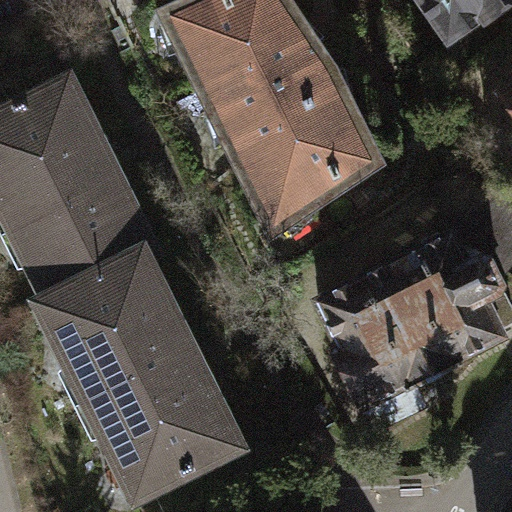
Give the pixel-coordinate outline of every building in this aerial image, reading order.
[(294,0),(177,0),(159,8),(271,226),(396,161),(294,0)] [(511,0),(421,0),(453,47),(511,5),(511,0)] [(0,105),(0,205),(48,301),(151,249),(166,241),(78,66),(0,105)] [(511,82),(498,92),(508,105),(506,114),(511,123),(511,82)] [(491,318),(509,309),(495,279),(486,260),(460,250),(452,235),(318,299),(341,346),(333,350),(360,405),(364,402),(376,425),(422,403),(414,386),(460,364),(456,356),(500,335),(491,318)] [(48,301),(43,304),(142,496),(183,475),(249,441),(151,249),(48,301)]
